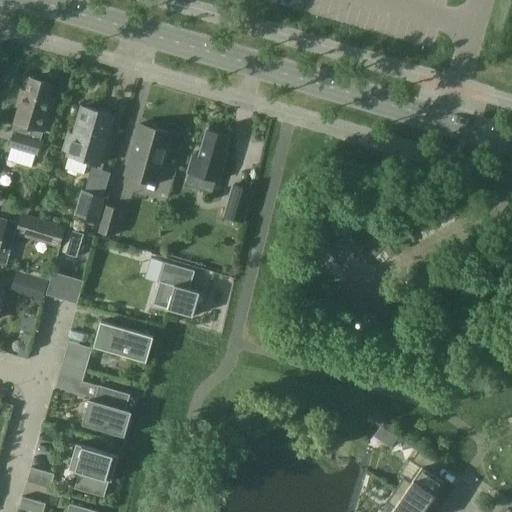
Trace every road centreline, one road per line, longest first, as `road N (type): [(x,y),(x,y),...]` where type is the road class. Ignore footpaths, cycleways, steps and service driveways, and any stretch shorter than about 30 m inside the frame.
road 1 (tertiary): [(511,141),(28,0)]
road 2 (residential): [(38,375),(0,508)]
